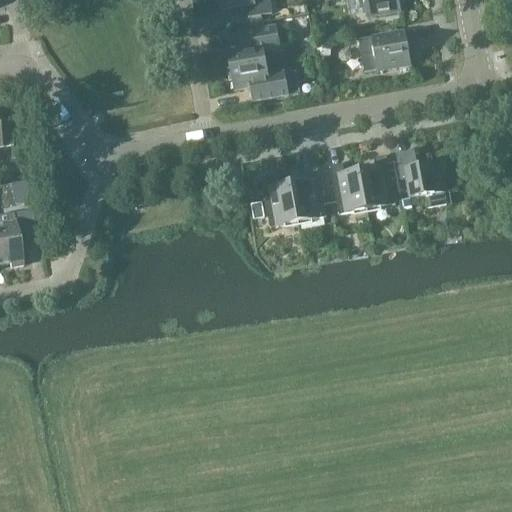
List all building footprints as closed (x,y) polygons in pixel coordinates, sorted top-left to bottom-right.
[(217,0),(220,13),(245,8),(248,20),(272,15),(269,0),(217,0)] [(398,0),(363,0),(367,20),(401,13),(398,0)] [(242,48),(227,51),(230,72),(273,64),(271,54),(279,52),(275,30),(240,36),(242,48)] [(358,42),(364,75),(377,73),(410,67),(407,46),(416,44),(414,33),(404,35),(404,34),(371,40),(358,42)] [(288,98),(287,96),(285,83),(277,84),(273,64),(230,72),(234,93),(250,90),(253,104),(288,98)] [(0,149),(13,147),(8,124),(0,125),(0,149)] [(425,198),(427,210),(446,207),(444,195),(446,195),(441,165),(416,170),(413,154),(396,157),(401,182),(406,181),(409,201),(425,198)] [(375,170),(359,173),(367,212),(395,207),(386,159),(373,161),(375,170)] [(338,218),(367,212),(359,173),(344,176),(342,167),(330,169),(338,218)] [(306,183),(291,186),(298,225),(326,220),(317,172),(305,174),(306,183)] [(270,230),(298,225),(291,186),(275,189),(273,180),(261,182),(270,230)] [(261,205),(251,207),(253,222),(263,220),(261,205)] [(13,223),(0,225),(0,262),(1,267),(9,266),(10,270),(23,268),(19,247),(36,243),(30,212),(12,215),(13,223)] [(477,356),(453,360),(455,374),(466,372),(470,393),(511,385),(511,375),(510,363),(480,368),(477,356)] [(391,371),(364,376),(372,420),(397,415),(399,427),(413,425),(409,400),(396,402),(391,371)] [(324,384),(302,388),(309,430),(330,426),(332,438),(346,435),(342,411),(329,413),(324,384)] [(475,414),(463,416),(465,430),(490,425),(488,413),(511,408),(511,385),(470,393),(470,394),(471,394),(475,414)] [(285,421),(272,423),(277,448),(290,446),(288,434),(309,430),(302,388),(279,392),(285,421)] [(153,415),(126,420),(129,437),(127,437),(131,459),(133,458),(134,464),(160,459),(162,471),(176,468),(171,443),(158,446),(153,415)] [(494,447),(469,452),(472,466),(483,464),(487,485),(511,480),(511,457),(497,460),(494,447)] [(491,506),(480,508),(480,511),(506,511),(505,505),(511,503),(511,480),(487,485),(487,486),(488,486),(491,506)] [(413,511),(409,491),(369,499),(371,511),(413,511)] [(371,511),(369,499),(328,506),(329,511),(371,511)]
